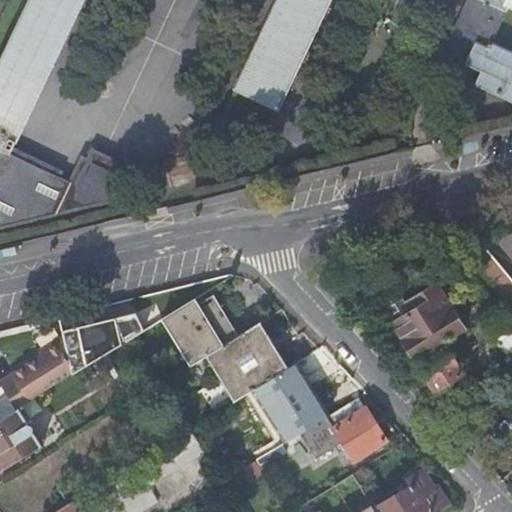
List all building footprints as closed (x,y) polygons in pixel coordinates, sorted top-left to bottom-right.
[(29,0),(20,20),(0,62),(0,228),(112,202),(127,168),(91,151),(87,161),(81,159),(69,183),(9,154),(13,146),(82,0),(29,0)] [(511,0),(275,0),(233,89),(277,110),(329,0),(467,0),(443,51),(480,69),(474,83),(511,101),(511,53),(490,43),(510,1),(511,2),(511,0)] [(511,281),(484,247),(460,261),(500,310),(501,311),(511,325),(511,281)] [(410,312),(394,322),(392,324),(396,331),(403,341),(399,343),(410,359),(412,357),(413,359),(462,328),(435,285),(404,304),(410,312)] [(385,308),(394,322),(410,312),(404,304),(401,298),(400,296),(393,294),(385,298),(384,306),(385,308)] [(192,301),(159,321),(187,366),(205,355),(233,337),(214,308),(201,316),(192,301)] [(481,324),(511,361),(511,325),(501,311),(481,324)] [(64,341),(71,376),(84,368),(83,365),(125,340),(126,342),(140,333),(132,320),(118,329),(114,322),(94,335),(80,343),(78,338),(64,341)] [(286,370),(256,322),(233,337),(205,355),(234,402),(244,397),(286,370)] [(80,343),(94,335),(91,330),(78,338),(80,343)] [(14,411),(22,407),(71,376),(64,341),(64,339),(39,355),(42,359),(0,384),(0,388),(4,394),(14,411)] [(463,374),(445,346),(417,364),(422,373),(434,392),(463,374)] [(267,426),(280,446),(281,446),(299,435),(326,418),(294,365),(286,370),(244,397),(263,428),(267,426)] [(511,396),(499,383),(473,399),(504,433),(504,434),(503,435),(502,437),(502,438),(502,440),(502,442),(502,443),(503,445),(504,446),(506,447),(507,448),(508,449),(510,449),(511,449),(511,448),(511,396)] [(0,420),(12,413),(14,411),(4,394),(0,396),(0,420)] [(326,418),(299,435),(314,460),(341,443),(352,462),(384,442),(357,399),(326,418)] [(12,413),(0,420),(0,468),(2,471),(45,444),(37,431),(36,431),(36,430),(36,429),(37,428),(37,427),(36,426),(35,425),(35,424),(34,424),(33,423),(32,423),(31,423),(31,422),(22,407),(14,411),(12,413)] [(189,431),(162,447),(108,481),(127,511),(143,511),(157,504),(147,488),(203,453),(189,431)] [(280,446),(262,458),(272,472),(290,460),(281,446),(280,446)] [(255,462),(265,476),(272,472),(262,458),(255,462)] [(434,488),(422,470),(407,479),(411,486),(378,506),(381,511),(435,511),(448,504),(436,486),(434,488)] [(373,511),(368,503),(354,511),(373,511)]
